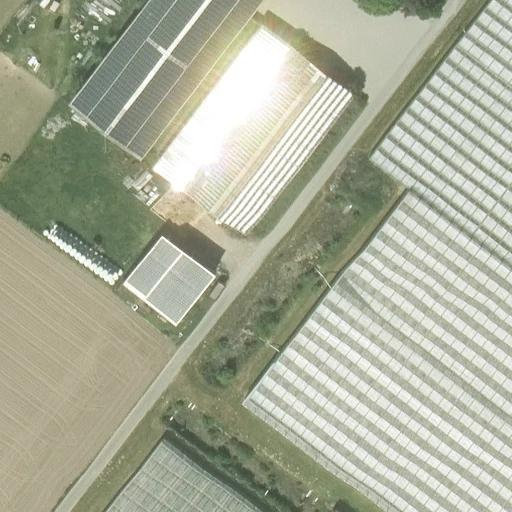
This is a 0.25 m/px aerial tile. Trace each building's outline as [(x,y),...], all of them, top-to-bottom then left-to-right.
[(139,0),(74,85),(140,135),(243,0),(139,0)] [(511,511),(511,0),(477,0),(370,141),(411,172),(244,389),(405,511),(511,511)] [(266,10),(159,150),(189,172),(190,172),(247,216),(354,76),(266,10)] [(164,215),(124,267),(177,308),(217,256),(164,215)] [(349,511),(335,500),(325,511),(273,511),(163,426),(96,511),(349,511)]
